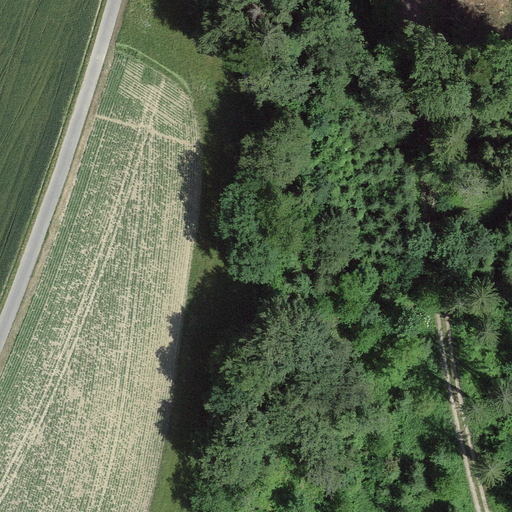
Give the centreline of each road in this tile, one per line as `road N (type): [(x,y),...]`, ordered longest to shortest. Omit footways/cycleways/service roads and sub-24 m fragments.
road 1 (track): [(482,511),(451,388),(414,0)]
road 2 (track): [(0,338),(36,255),(114,0)]
